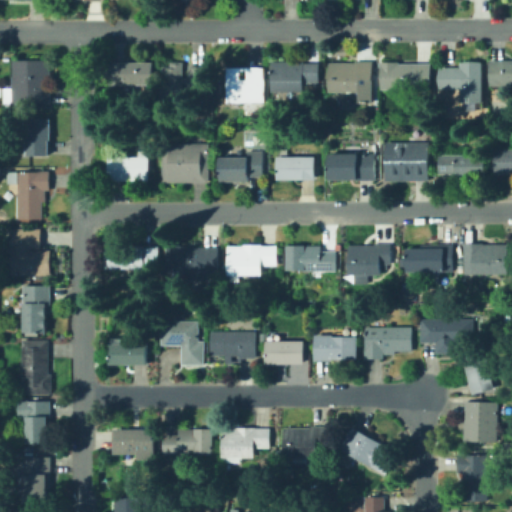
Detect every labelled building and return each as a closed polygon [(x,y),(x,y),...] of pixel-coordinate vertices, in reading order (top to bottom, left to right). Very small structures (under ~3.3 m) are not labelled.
[(16,103),(16,61),(53,61),(52,103),(16,103)] [(108,85),(108,62),(156,63),(156,85),(108,85)] [(485,62),(485,104),(463,104),(463,89),(443,89),(443,69),(463,69),(463,62),(485,62)] [(511,86),(493,86),(493,62),(511,62),(511,86)] [(276,63),(323,63),(323,87),(307,86),(307,92),(276,92),(276,63)] [(376,93),(376,103),(363,103),(363,93),(332,93),(332,64),(376,64),(376,93)] [(433,65),(433,91),(383,91),(383,65),(433,65)] [(202,78),(202,87),(185,87),(185,95),(167,95),(167,67),(185,67),(185,78),(192,78),(192,66),(202,66),(202,78)] [(269,67),(269,104),(229,104),(229,67),(269,67)] [(31,129),(24,129),(24,120),(53,119),(53,153),(31,153),(31,129)] [(429,142),(428,180),(386,180),(386,142),(429,142)] [(165,181),(165,143),(202,143),(202,181),(165,181)] [(511,149),(511,173),(498,173),(498,149),(511,149)] [(252,157),(251,152),(263,151),(264,180),(222,180),(222,157),(252,157)] [(141,183),(112,183),(112,159),(141,159),(141,152),(152,152),(152,183),(141,183)] [(489,179),(460,179),(460,174),(440,174),(440,152),(469,152),(469,156),(489,156),(489,179)] [(330,155),(374,153),(375,178),(331,180),(330,155)] [(316,156),(316,179),(280,180),(280,157),(316,156)] [(12,183),(12,171),(52,171),(52,191),(47,191),(47,218),(21,218),(21,183),(12,183)] [(42,230),(43,250),(50,249),(52,273),(16,275),(14,231),(42,230)] [(511,245),(510,274),(466,273),(467,244),(511,245)] [(112,269),(112,245),(164,245),(164,269),(112,269)] [(279,245),(279,265),(264,265),(264,276),(230,276),(230,245),(279,245)] [(381,276),(352,276),(351,245),(392,245),(392,268),(381,268),(381,276)] [(209,271),(209,278),(193,278),(193,271),(170,271),(170,246),(221,246),(221,271),(209,271)] [(289,246),(323,246),(323,251),(337,251),(337,271),(289,271),(289,246)] [(457,270),(412,270),(412,246),(457,246),(457,270)] [(27,332),(26,286),(52,285),(53,303),(49,304),(50,331),(27,332)] [(470,343),(424,343),(424,318),(470,319),(470,343)] [(163,321),(201,320),(202,340),(206,340),(206,364),(184,364),(184,345),(164,345),(163,321)] [(414,329),(413,354),(388,353),(388,358),(367,357),(369,327),(414,329)] [(215,331),(259,333),(258,358),(231,356),(231,358),(213,357),(215,331)] [(319,335),(358,336),(357,361),(319,360),(319,335)] [(23,340),(50,340),(51,374),(54,374),(55,393),(25,394),(23,340)] [(270,340),(304,341),(303,365),(269,364),(270,340)] [(113,365),(112,344),(148,343),(149,364),(113,365)] [(486,391),(474,393),(467,361),(476,359),(476,355),(489,352),(496,384),(485,386),(486,391)] [(27,443),(27,418),(20,419),(20,401),(53,400),(53,418),(49,418),(49,443),(27,443)] [(501,404),(499,442),(466,440),(468,402),(501,404)] [(286,458),(286,428),(332,426),(333,443),(321,443),(321,457),(286,458)] [(397,451),(385,474),(342,448),(352,426),(397,451)] [(156,461),(141,461),(141,453),(116,453),(115,428),(156,428),(156,461)] [(165,454),(165,434),(180,433),(180,429),(215,428),(216,452),(165,454)] [(224,457),(224,429),(272,428),(272,448),(257,449),(257,456),(224,457)] [(491,456),(491,498),(466,498),(466,473),(461,473),(461,455),(491,456)] [(26,505),(26,456),(53,456),(53,478),(49,478),(50,504),(26,505)] [(387,497),(388,511),(393,511),(368,511),(368,497),(387,497)] [(123,511),(124,500),(153,500),(153,511),(123,511)] [(271,511),(254,502),(249,511),(271,511)]
